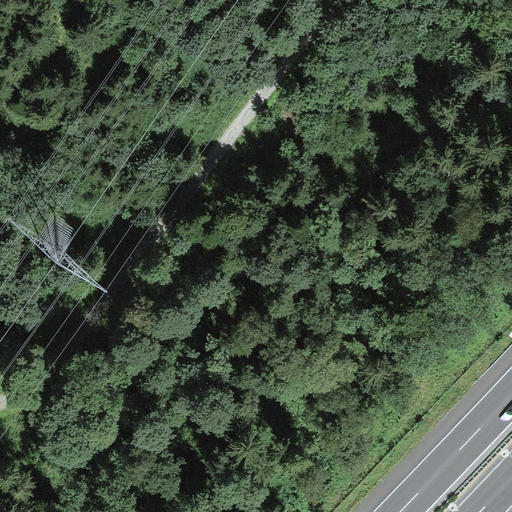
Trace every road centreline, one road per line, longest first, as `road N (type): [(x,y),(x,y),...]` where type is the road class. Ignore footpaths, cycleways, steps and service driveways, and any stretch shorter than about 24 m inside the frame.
road 1 (track): [(341,0),(54,367),(0,399)]
road 2 (motorway): [(511,394),(400,511)]
